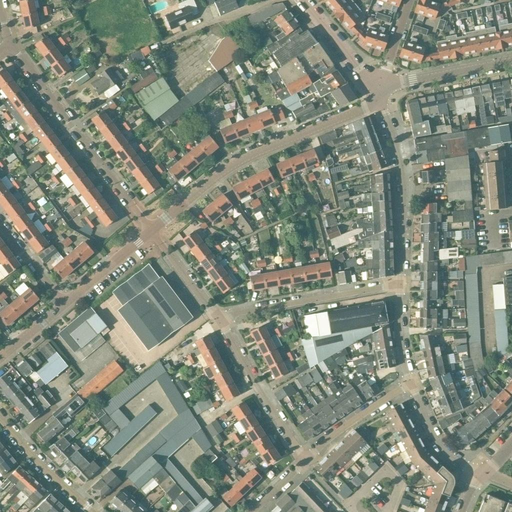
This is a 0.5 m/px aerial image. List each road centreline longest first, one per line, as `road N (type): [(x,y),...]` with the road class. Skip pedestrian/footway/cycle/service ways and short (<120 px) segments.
road 1 (residential): [(150,230),(255,155),(364,107),(378,85)]
road 2 (residential): [(150,230),(8,44)]
road 3 (residential): [(403,284),(402,177),(378,85)]
road 4 (residential): [(403,284),(217,317)]
road 5 (residential): [(217,317),(305,460)]
road 6 (residential): [(378,85),(511,59)]
road 7 (residential): [(305,460),(411,382)]
road 8 (residential): [(0,419),(89,511)]
road 9 (residential): [(479,478),(441,449),(411,382)]
